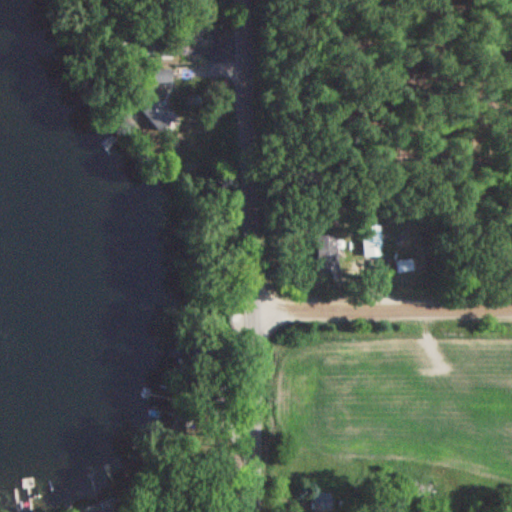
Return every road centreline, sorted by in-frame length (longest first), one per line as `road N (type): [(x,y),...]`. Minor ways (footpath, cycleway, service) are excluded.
road 1 (tertiary): [(255,511),(255,311),(239,0)]
road 2 (residential): [(255,311),(511,308)]
